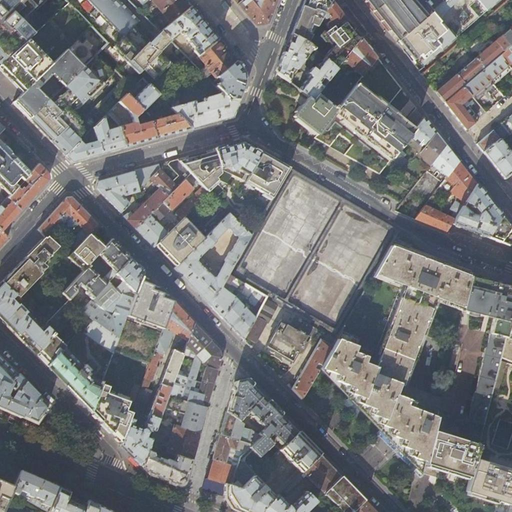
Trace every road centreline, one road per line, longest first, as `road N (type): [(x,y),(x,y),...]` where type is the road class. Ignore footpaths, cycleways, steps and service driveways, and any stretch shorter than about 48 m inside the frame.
road 1 (residential): [(67,179),(392,511)]
road 2 (residential): [(511,268),(373,208),(244,126)]
road 3 (residential): [(511,210),(345,0)]
road 4 (residential): [(116,487),(110,453),(0,339)]
road 5 (residential): [(244,126),(67,179)]
road 6 (secondary): [(116,487),(0,435)]
